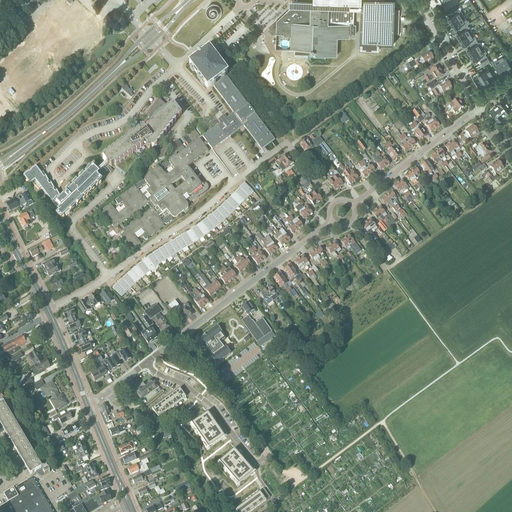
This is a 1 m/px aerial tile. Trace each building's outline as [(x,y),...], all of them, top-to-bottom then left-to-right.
[(276,21),(276,34),(284,35),(284,36),(291,37),(291,50),(295,50),(294,54),(295,54),(295,56),(309,57),(312,57),(317,57),(317,55),(336,56),(337,38),(349,38),(349,34),(355,34),(356,25),(353,25),(354,23),(356,23),(356,22),(354,22),(354,8),(360,9),(361,9),(361,0),(296,0),(297,1),(292,1),(292,6),(291,7),(286,12),(276,21)] [(361,9),(359,43),(360,43),(359,50),(379,50),(379,44),(385,44),(387,44),(393,44),(394,34),(399,34),(399,24),(400,9),(394,9),(394,0),(361,0),(361,9)] [(439,0),(441,2),(441,3),(445,10),(462,0),(439,0)] [(221,12),(221,10),(221,9),(220,8),(220,7),(219,6),(218,6),(218,5),(217,5),(216,4),(215,4),(214,4),(213,4),(212,4),(211,4),(210,4),(210,5),(209,5),(208,6),(207,7),(207,8),(206,8),(206,9),(206,10),(206,11),(206,12),(206,13),(206,14),(207,14),(207,15),(208,16),(209,17),(210,17),(211,18),(212,18),(213,18),(214,18),(214,17),(215,17),(216,17),(216,16),(219,18),(220,18),(220,17),(220,16),(221,16),(221,15),(221,14),(221,13),(221,12)] [(456,6),(450,9),(454,15),(448,18),(448,17),(447,18),(448,21),(449,21),(451,24),(463,16),(463,15),(463,14),(460,10),(459,11),(456,6)] [(464,17),(463,16),(451,24),(452,26),(452,27),(454,30),(455,29),(455,28),(460,25),(462,28),(470,23),(468,20),(467,21),(465,17),(464,17)] [(470,23),(462,28),(463,30),(457,34),(455,35),(457,38),(458,37),(459,40),(472,32),(469,27),(467,24),(470,23)] [(472,32),(459,40),(461,43),(462,46),(464,45),(470,41),(471,44),(477,40),(475,38),(475,37),(472,32)] [(477,40),(471,44),(473,46),(468,49),(467,49),(466,50),(468,53),(470,55),(483,48),(482,46),(480,42),(478,43),(477,40)] [(474,60),(477,58),(479,61),(481,59),(486,56),(485,54),(487,53),(484,49),(483,48),(470,55),(472,58),(471,58),(473,61),(474,60)] [(215,82),(219,79),(227,73),(209,49),(200,55),(199,53),(198,53),(197,54),(197,55),(198,57),(189,64),(207,88),(215,82)] [(429,52),(421,57),(420,56),(418,58),(419,60),(415,63),(412,58),(407,61),(409,63),(406,65),(409,70),(414,67),(416,66),(420,63),(421,63),(432,56),(429,52)] [(503,56),(498,59),(505,69),(507,67),(508,68),(511,66),(510,64),(509,65),(506,59),(509,58),(505,52),(503,54),(503,56)] [(432,56),(421,63),(422,65),(425,64),(426,65),(434,60),(432,56)] [(505,69),(498,59),(493,62),(499,71),(498,71),(499,73),(502,71),(505,69)] [(424,77),(425,80),(429,78),(428,77),(431,75),(433,73),(436,71),(437,72),(438,72),(438,73),(441,71),(438,66),(429,71),(426,73),(427,75),(424,77)] [(491,74),(488,69),(479,74),(477,75),(479,78),(479,77),(483,83),(486,81),(491,78),(489,76),(491,74)] [(433,73),(431,75),(428,77),(429,78),(425,80),(427,83),(434,78),(435,80),(443,75),(441,71),(438,73),(438,72),(437,72),(436,71),(433,73)] [(391,78),(396,85),(399,82),(392,73),(389,75),(391,78)] [(219,79),(215,82),(216,85),(214,87),(234,113),(205,135),(198,126),(196,128),(207,142),(205,144),(207,146),(208,144),(212,150),(244,126),(264,153),(267,151),(264,148),(275,140),(227,77),(221,81),(220,79),(219,80),(219,79)] [(428,89),(430,88),(430,87),(436,84),(434,81),(429,84),(429,83),(425,85),(428,89)] [(438,83),(436,84),(430,87),(430,88),(431,90),(438,85),(438,86),(436,87),(437,89),(439,92),(450,85),(447,81),(439,85),(438,83)] [(450,85),(439,92),(440,94),(443,93),(444,94),(452,89),(450,85)] [(146,114),(152,121),(146,129),(142,127),(143,127),(142,126),(140,129),(137,127),(133,131),(129,135),(125,138),(121,141),(118,143),(113,147),(108,149),(101,153),(104,157),(103,158),(106,163),(98,171),(99,173),(107,165),(109,164),(111,167),(114,165),(115,166),(126,174),(147,147),(150,150),(152,147),(153,149),(155,147),(157,145),(156,144),(160,141),(159,140),(163,137),(162,136),(166,133),(166,132),(169,129),(169,128),(173,125),(172,124),(176,121),(175,120),(177,118),(182,115),(173,104),(169,107),(158,99),(146,114)] [(458,99),(449,106),(446,108),(446,109),(443,111),(443,112),(441,113),(443,115),(445,114),(448,112),(453,108),(454,108),(461,103),(458,99)] [(498,105),(497,106),(503,114),(510,109),(503,99),(502,101),(499,100),(499,103),(497,104),(498,105)] [(461,103),(454,108),(452,110),(455,114),(464,107),(463,106),(464,106),(462,104),(461,104),(461,103)] [(503,114),(497,106),(490,112),(491,113),(491,115),(493,116),(498,121),(499,120),(501,120),(502,118),(503,117),(502,115),(503,114)] [(433,118),(430,120),(431,122),(433,124),(432,125),(433,126),(432,126),(434,130),(439,126),(433,118)] [(393,126),(397,131),(404,126),(401,121),(400,122),(399,121),(393,126)] [(429,123),(428,121),(425,124),(431,132),(434,130),(432,126),(433,126),(432,125),(433,124),(431,122),(429,123)] [(421,127),(419,125),(416,128),(417,130),(423,138),(427,135),(421,127)] [(462,140),(476,129),(473,125),(465,131),(466,133),(465,134),(466,135),(464,136),(462,134),(459,136),(462,140)] [(412,129),(409,132),(413,137),(415,135),(419,141),(423,138),(417,130),(416,128),(415,127),(412,129)] [(194,129),(187,134),(190,138),(186,141),(189,144),(192,142),(199,136),(194,129)] [(462,140),(459,143),(461,145),(462,146),(465,144),(468,142),(465,138),(466,137),(468,139),(470,138),(471,139),(479,133),(476,129),(462,140)] [(337,134),(332,138),(335,142),(340,138),(337,134)] [(311,144),(313,142),(313,141),(316,139),(316,138),(315,137),(314,136),(313,135),(310,138),(310,139),(311,140),(309,141),(307,138),(299,144),(302,148),(305,146),(305,147),(306,146),(307,147),(310,145),(311,144)] [(316,138),(316,139),(313,141),(313,142),(311,144),(310,145),(307,147),(306,146),(305,147),(305,146),(302,148),(306,153),(314,147),(316,149),(321,145),(318,141),(320,140),(319,139),(318,137),(316,138)] [(404,140),(410,148),(416,144),(411,137),(408,139),(407,138),(404,140)] [(160,167),(161,169),(158,168),(154,172),(155,173),(150,177),(149,175),(145,179),(145,182),(142,181),(139,182),(143,186),(146,183),(147,184),(147,185),(149,188),(150,188),(151,189),(142,195),(141,194),(142,193),(140,191),(139,191),(138,190),(142,187),(139,183),(136,185),(137,188),(134,187),(129,190),(131,192),(126,195),(125,194),(120,197),(121,200),(118,199),(115,201),(118,205),(122,202),(123,203),(123,204),(125,206),(126,207),(118,214),(112,206),(109,208),(108,206),(104,210),(104,213),(106,216),(106,217),(110,221),(111,221),(112,223),(111,225),(113,227),(117,224),(118,226),(115,228),(113,230),(113,231),(116,235),(117,235),(119,234),(122,231),(124,233),(120,236),(122,238),(124,238),(125,240),(125,241),(128,245),(129,245),(131,248),(134,249),(138,246),(137,244),(140,243),(134,235),(142,229),(143,230),(145,233),(146,233),(146,234),(143,237),(146,241),(148,239),(148,236),(151,237),(155,233),(154,232),(158,228),(160,230),(164,227),(164,224),(166,225),(169,223),(166,219),(162,222),(162,221),(162,220),(160,217),(159,217),(158,216),(167,210),(167,211),(167,212),(169,214),(170,214),(171,215),(167,218),(170,222),(172,220),(172,217),(175,218),(188,208),(188,205),(188,204),(204,192),(204,187),(205,187),(202,183),(201,184),(188,167),(208,151),(205,147),(207,146),(205,144),(203,145),(199,139),(185,150),(183,148),(184,148),(183,146),(180,143),(179,142),(178,140),(176,141),(174,142),(174,143),(173,144),(172,144),(171,143),(170,143),(169,143),(168,143),(167,144),(167,145),(160,151),(155,147),(153,149),(156,151),(155,152),(155,153),(155,154),(155,155),(156,156),(156,157),(157,157),(158,158),(159,158),(159,159),(160,159),(161,159),(162,158),(163,158),(164,157),(165,155),(165,154),(165,153),(171,149),(174,153),(176,155),(177,157),(174,158),(173,157),(169,160),(169,163),(166,162),(164,164),(167,168),(171,165),(171,166),(171,167),(173,169),(174,169),(175,170),(166,177),(166,176),(166,175),(164,172),(163,172),(162,171),(166,169),(163,165),(160,167)] [(404,140),(401,142),(402,143),(400,145),(405,152),(410,148),(404,140)] [(451,148),(453,151),(456,149),(457,151),(460,149),(453,140),(450,143),(452,146),(451,146),(452,147),(451,148)] [(364,152),(366,149),(360,141),(357,143),(364,152)] [(452,146),(450,143),(445,147),(450,153),(451,152),(453,155),(455,153),(453,151),(451,148),(452,147),(451,146),(452,146)] [(476,150),(478,153),(483,149),(484,150),(485,149),(485,150),(488,148),(484,143),(476,150)] [(330,153),(322,144),(318,147),(325,157),(330,153)] [(379,154),(382,152),(378,147),(373,151),(373,152),(374,152),(378,157),(379,157),(380,156),(379,154)] [(391,148),(390,148),(397,158),(401,155),(395,147),(392,149),(391,148)] [(388,150),(389,151),(387,153),(393,161),(397,158),(390,148),(388,150)] [(478,153),(477,153),(479,156),(481,155),(483,158),(491,151),(488,148),(485,150),(485,149),(484,150),(483,149),(478,153)] [(436,154),(441,160),(445,157),(443,155),(444,154),(441,150),(436,154)] [(370,160),(366,155),(364,152),(361,154),(367,162),(370,160)] [(287,154),(278,161),(275,163),(278,166),(280,165),(285,160),(286,161),(287,161),(288,162),(291,159),(287,154)] [(441,160),(436,154),(430,158),(434,162),(435,161),(437,164),(441,160)] [(383,156),(380,158),(384,162),(383,163),(383,164),(385,167),(390,164),(383,156)] [(379,157),(378,157),(375,159),(374,161),(375,162),(381,170),(385,167),(383,164),(383,163),(384,162),(380,158),(379,157)] [(276,161),(274,158),(267,164),(268,166),(276,161)] [(294,164),(291,159),(288,162),(287,161),(286,161),(285,160),(280,165),(282,167),(283,166),(285,169),(290,165),(291,166),(294,164)] [(363,160),(360,162),(369,174),(374,170),(370,164),(369,165),(369,164),(367,165),(363,160)] [(423,163),(431,173),(434,171),(426,161),(423,163)] [(491,172),(501,165),(498,161),(490,166),(492,169),(489,170),(491,172)] [(351,171),(350,169),(353,167),(350,163),(349,162),(345,165),(346,166),(343,168),(346,171),(347,170),(348,171),(349,172),(350,174),(352,177),(351,177),(351,178),(351,179),(353,182),(358,178),(352,170),(351,171)] [(369,174),(360,162),(358,164),(362,169),(359,171),(364,178),(369,174)] [(432,179),(431,178),(433,176),(432,175),(431,173),(423,163),(420,166),(428,176),(427,176),(431,180),(432,179)] [(478,169),(481,166),(479,163),(470,171),(472,174),(478,169)] [(504,168),(501,165),(491,172),(492,174),(494,172),(496,174),(504,168)] [(29,171),(23,176),(27,181),(30,185),(32,183),(38,190),(41,188),(46,195),(44,197),(44,196),(44,197),(52,207),(54,205),(58,210),(58,211),(58,212),(59,212),(56,215),(61,219),(65,215),(71,210),(72,211),(71,211),(72,211),(76,206),(75,205),(77,204),(78,204),(78,205),(82,200),(82,199),(84,197),(85,198),(89,193),(88,193),(90,191),(91,192),(96,187),(95,186),(97,184),(98,185),(98,186),(102,180),(101,179),(97,176),(97,175),(99,173),(98,171),(92,166),(92,167),(93,167),(91,169),(90,169),(89,168),(89,167),(85,173),(86,173),(84,175),(83,174),(79,179),(79,180),(80,180),(78,182),(77,182),(76,181),(76,180),(72,185),(73,186),(71,188),(70,187),(69,187),(66,192),(66,193),(64,195),(61,198),(60,198),(59,197),(60,197),(60,196),(57,191),(56,191),(55,192),(54,190),(54,189),(51,183),(51,184),(50,185),(49,185),(48,183),(49,182),(46,176),(45,176),(44,177),(44,178),(42,175),(43,175),(40,171),(36,166),(30,171),(29,172),(29,171)] [(416,168),(411,172),(416,180),(420,176),(419,174),(420,173),(416,168)] [(487,175),(490,173),(488,170),(481,176),(482,179),(486,175),(487,175)] [(327,178),(325,174),(323,171),(318,174),(321,177),(322,176),(324,180),(327,178)] [(347,171),(344,173),(342,175),(343,176),(350,184),(353,182),(351,179),(351,178),(351,177),(352,177),(350,174),(349,172),(348,171),(347,171)] [(416,180),(411,172),(406,176),(409,181),(410,181),(412,183),(416,180)] [(492,175),(490,173),(487,175),(492,182),(498,178),(496,175),(493,178),(491,176),(492,175)] [(336,176),(335,177),(333,175),(331,176),(333,178),(334,180),(333,181),(334,181),(336,184),(339,188),(343,185),(336,176)] [(339,188),(336,184),(334,181),(333,181),(334,180),(333,178),(328,182),(330,185),(329,186),(331,188),(332,187),(334,189),(335,191),(336,190),(336,191),(338,189),(338,188),(339,188)] [(402,180),(398,182),(401,185),(400,186),(400,187),(399,187),(402,190),(403,192),(405,194),(408,191),(407,190),(409,188),(402,180)] [(421,181),(416,185),(422,192),(424,190),(422,187),(424,185),(421,181)] [(398,182),(393,186),(399,193),(399,192),(401,194),(403,192),(402,190),(399,187),(400,187),(400,186),(401,185),(398,182)] [(240,187),(249,196),(252,193),(253,192),(254,192),(245,183),(244,183),(245,184),(244,185),(243,184),(240,187)] [(249,196),(240,187),(239,188),(240,189),(239,190),(238,189),(235,192),(245,201),(248,198),(248,197),(249,197),(249,196)] [(310,195),(312,197),(313,196),(318,204),(319,203),(320,203),(322,202),(322,201),(321,199),(314,190),(311,193),(309,194),(310,195)] [(234,194),(231,197),(240,206),(243,202),(244,201),(245,201),(235,192),(235,193),(236,194),(235,194),(234,194)] [(387,196),(392,203),(393,202),(394,202),(397,200),(396,200),(397,199),(392,192),(387,196)] [(6,205),(5,205),(6,207),(7,206),(10,213),(22,206),(26,203),(31,200),(27,193),(22,195),(23,198),(20,200),(18,197),(6,204),(6,205)] [(309,193),(308,194),(306,195),(308,197),(307,198),(314,207),(318,204),(313,196),(312,197),(310,195),(309,194),(309,193)] [(392,203),(387,196),(381,200),(385,205),(386,204),(388,206),(389,205),(390,207),(391,206),(392,208),(397,214),(399,213),(397,210),(395,207),(392,203)] [(240,206),(231,197),(230,197),(231,198),(230,199),(230,198),(227,201),(236,210),(239,207),(239,206),(240,206)] [(236,210),(227,201),(226,202),(227,203),(226,204),(225,203),(222,206),(231,215),(234,212),(235,211),(236,210)] [(303,207),(302,206),(300,206),(299,205),(295,208),(304,219),(308,216),(303,210),(304,209),(303,207)] [(304,209),(303,210),(308,216),(312,213),(306,205),(303,207),(304,209)] [(397,205),(395,207),(397,210),(398,210),(400,212),(400,213),(404,218),(407,215),(403,211),(400,208),(397,205)] [(220,207),(217,210),(226,219),(229,216),(230,215),(230,216),(231,215),(222,206),(221,206),(222,207),(221,208),(220,207)] [(380,207),(377,209),(379,212),(378,213),(379,214),(378,214),(380,217),(382,219),(383,221),(384,220),(386,218),(389,222),(386,224),(388,226),(389,227),(390,228),(395,224),(396,223),(395,222),(392,219),(392,218),(389,215),(389,214),(387,215),(380,207)] [(377,209),(372,213),(377,220),(378,219),(380,223),(378,225),(383,232),(384,233),(390,228),(389,227),(388,226),(386,224),(384,220),(383,221),(382,219),(380,217),(378,214),(379,214),(378,213),(379,212),(377,209)] [(216,211),(212,214),(221,224),(224,221),(225,220),(226,219),(217,210),(217,211),(217,212),(216,211)] [(31,211),(26,213),(18,217),(20,220),(20,221),(20,223),(21,223),(22,224),(21,225),(22,226),(23,226),(24,227),(28,225),(26,221),(34,216),(31,211)] [(221,224),(212,214),(213,215),(212,216),(211,215),(207,218),(215,228),(219,225),(220,224),(221,224)] [(396,219),(393,215),(393,214),(391,216),(394,220),(397,225),(400,223),(398,221),(398,222),(396,219)] [(244,217),(239,220),(240,221),(243,225),(244,224),(247,221),(245,218),(244,217)] [(215,228),(207,218),(208,219),(207,220),(206,219),(202,222),(210,232),(214,229),(215,228),(215,229),(215,228)] [(297,219),(292,223),(298,230),(302,226),(297,219)] [(368,228),(371,231),(373,229),(374,231),(377,229),(370,219),(367,222),(369,226),(369,227),(368,228)] [(210,232),(202,222),(202,223),(202,224),(201,223),(197,226),(205,236),(209,233),(208,233),(209,233),(210,232)] [(369,226),(367,222),(362,225),(364,229),(362,231),(367,238),(370,236),(368,234),(372,232),(371,231),(368,228),(369,227),(369,226)] [(292,223),(288,226),(289,229),(292,234),(298,230),(292,223)] [(196,227),(192,229),(199,240),(203,237),(204,236),(204,237),(205,236),(197,226),(197,227),(196,228),(196,227)] [(269,227),(269,228),(266,229),(271,237),(274,235),(269,227)] [(190,230),(187,233),(193,244),(198,241),(197,241),(198,240),(199,240),(192,229),(191,230),(192,231),(191,231),(190,230)] [(279,232),(280,232),(281,234),(282,236),(285,238),(284,239),(284,240),(283,240),(286,244),(290,240),(284,232),(282,229),(281,230),(280,231),(279,232)] [(193,244),(187,233),(186,233),(187,234),(186,235),(185,234),(181,236),(188,247),(192,245),(192,244),(193,244)] [(351,248),(356,255),(359,253),(361,251),(358,246),(349,235),(346,238),(348,241),(347,242),(348,242),(347,243),(349,246),(351,248)] [(180,237),(176,239),(182,250),(186,248),(187,247),(187,248),(188,247),(181,236),(181,238),(180,238),(180,237)] [(285,238),(282,236),(280,237),(279,236),(276,238),(282,246),(286,244),(283,240),(284,240),(284,239),(285,238)] [(351,248),(349,246),(347,243),(348,242),(347,242),(348,241),(346,238),(341,242),(346,248),(347,248),(348,250),(351,248)] [(43,246),(41,247),(36,249),(36,248),(29,252),(32,257),(39,254),(39,253),(43,251),(44,254),(46,253),(52,250),(54,249),(49,239),(42,244),(43,246)] [(182,250),(176,239),(175,240),(176,241),(175,241),(174,240),(170,243),(177,254),(181,251),(182,251),(182,250)] [(267,242),(269,244),(270,245),(272,248),(271,249),(272,250),(271,250),(273,253),(278,249),(272,241),(271,240),(270,239),(269,239),(268,240),(269,241),(267,242)] [(205,247),(207,250),(208,249),(212,247),(215,245),(214,243),(212,241),(206,246),(205,247)] [(332,250),(334,253),(337,251),(338,253),(341,251),(334,242),(331,244),(331,245),(333,248),(332,248),(333,249),(332,250)] [(177,254),(170,243),(169,243),(170,244),(169,245),(168,244),(164,246),(171,257),(175,254),(176,254),(177,254)] [(326,248),(331,254),(329,256),(333,261),(336,258),(338,257),(336,255),(334,253),(332,250),(333,249),(332,248),(333,248),(331,245),(331,244),(326,248)] [(272,248),(270,245),(268,247),(267,245),(263,248),(270,256),(273,253),(271,250),(272,250),(271,249),(272,248)] [(171,257),(164,246),(164,247),(163,248),(163,247),(159,250),(166,260),(170,258),(171,257)] [(230,255),(231,254),(233,253),(230,250),(227,246),(225,248),(230,255)] [(314,252),(320,258),(324,255),(322,253),(323,253),(319,248),(314,252)] [(166,260),(159,250),(158,250),(159,251),(158,252),(157,251),(153,253),(161,264),(164,261),(165,261),(166,260)] [(259,259),(261,262),(266,259),(260,251),(256,253),(258,254),(260,257),(259,258),(259,259)] [(242,259),(239,256),(236,252),(234,254),(237,258),(239,261),(241,263),(245,269),(251,265),(246,259),(244,260),(243,258),(242,259)] [(320,264),(323,268),(323,267),(323,268),(325,266),(322,262),(320,258),(314,252),(309,256),(313,260),(314,259),(315,261),(313,264),(316,267),(320,264)] [(347,254),(353,263),(356,261),(352,256),(352,255),(350,252),(347,254)] [(152,255),(148,257),(155,268),(159,265),(160,264),(161,264),(153,253),(152,254),(153,255),(152,256),(152,255)] [(260,257),(258,254),(256,256),(255,254),(251,257),(257,265),(261,262),(259,259),(259,258),(260,257)] [(300,263),(303,266),(305,264),(307,267),(310,264),(303,255),(299,258),(302,261),(301,262),(301,263),(300,263)] [(155,268),(148,257),(147,258),(148,259),(147,260),(146,259),(142,262),(150,272),(154,269),(154,268),(155,268)] [(302,261),(299,258),(294,262),(299,269),(300,268),(302,270),(304,268),(303,266),(300,263),(301,263),(301,262),(302,261)] [(44,272),(58,265),(54,259),(52,261),(52,260),(43,265),(44,269),(44,270),(44,271),(44,272)] [(150,272),(142,262),(143,263),(142,264),(141,263),(137,266),(145,276),(149,272),(150,272)] [(222,269),(224,273),(226,275),(230,281),(236,276),(230,268),(227,270),(221,263),(218,264),(222,269)] [(245,269),(241,263),(235,267),(240,273),(245,269)] [(58,265),(44,272),(45,273),(46,274),(48,274),(49,277),(59,272),(58,272),(61,271),(58,265)] [(290,265),(287,267),(296,279),(297,280),(299,278),(297,276),(298,275),(290,265)] [(136,267),(132,270),(140,280),(144,276),(145,276),(137,266),(137,267),(136,268),(136,267)] [(296,279),(287,267),(284,270),(291,280),(289,282),(292,286),(293,287),(296,285),(306,297),(308,295),(300,285),(298,281),(297,280),(296,279)] [(140,280),(132,270),(131,270),(132,271),(131,272),(131,271),(127,274),(136,284),(139,281),(139,280),(140,280)] [(74,276),(78,283),(85,279),(82,272),(81,273),(74,276)] [(280,273),(276,276),(284,286),(287,289),(290,293),(293,298),(297,295),(293,290),(292,291),(290,288),(292,286),(289,282),(287,283),(280,273)] [(136,284),(127,274),(126,275),(127,276),(127,277),(126,276),(122,279),(131,288),(135,285),(135,284),(136,284)] [(211,286),(202,275),(200,277),(199,277),(206,286),(204,288),(210,296),(215,292),(211,286)] [(230,281),(226,275),(220,279),(225,285),(230,281)] [(284,286),(276,276),(273,278),(281,288),(284,286)] [(131,288),(122,279),(123,280),(122,281),(121,280),(117,284),(126,293),(130,289),(131,288),(131,289),(131,288)] [(213,284),(211,286),(215,292),(221,288),(216,282),(217,282),(215,279),(211,282),(213,284)] [(63,286),(60,280),(50,284),(53,290),(63,286)] [(192,293),(187,286),(186,286),(185,284),(183,286),(181,285),(180,286),(177,282),(176,283),(184,293),(187,296),(190,294),(192,293)] [(126,293),(117,284),(118,285),(117,286),(116,285),(113,288),(122,297),(126,294),(125,294),(126,293)] [(264,290),(270,298),(273,296),(274,297),(276,299),(280,295),(276,290),(274,292),(270,287),(267,289),(267,288),(264,290)] [(200,293),(200,294),(197,290),(194,292),(194,293),(197,296),(198,295),(203,301),(202,302),(202,303),(201,303),(204,306),(209,303),(202,294),(201,295),(200,293)] [(270,298),(264,290),(262,292),(262,293),(259,295),(263,300),(261,302),(265,307),(273,301),(270,298)] [(117,305),(120,303),(114,295),(112,297),(107,291),(100,295),(107,305),(114,300),(117,305)] [(197,296),(194,293),(192,293),(190,294),(191,295),(193,295),(195,297),(193,299),(194,301),(200,309),(204,306),(201,303),(202,303),(202,302),(203,301),(198,295),(197,296)] [(90,300),(87,302),(91,307),(93,306),(94,307),(100,303),(94,295),(90,297),(91,298),(89,299),(90,300)] [(167,307),(166,308),(172,317),(174,316),(177,313),(184,322),(194,314),(186,303),(181,307),(176,300),(167,307)] [(91,307),(87,302),(85,303),(84,302),(83,303),(82,302),(78,305),(83,314),(89,310),(89,309),(91,307)] [(250,313),(251,314),(255,312),(254,310),(255,310),(251,305),(250,306),(248,303),(242,308),(240,310),(243,313),(245,311),(247,315),(250,313)] [(159,314),(162,312),(156,305),(150,309),(144,313),(150,320),(150,321),(150,320),(155,317),(158,322),(157,323),(159,325),(157,327),(164,337),(174,329),(165,317),(162,319),(159,314)] [(69,321),(75,319),(74,316),(75,316),(72,309),(69,310),(68,309),(67,310),(66,310),(66,311),(66,312),(63,313),(65,318),(66,317),(67,319),(68,319),(69,321)] [(248,316),(241,321),(254,339),(256,341),(260,347),(267,342),(264,337),(272,332),(262,318),(255,324),(252,321),(248,316)] [(75,319),(69,321),(70,324),(69,324),(70,326),(69,327),(71,331),(80,327),(77,321),(76,321),(75,319)] [(133,333),(127,324),(125,321),(120,325),(122,328),(121,328),(128,337),(133,333)] [(133,325),(138,334),(141,332),(136,323),(133,325)] [(146,331),(154,341),(156,340),(156,339),(158,337),(151,327),(146,331)] [(203,337),(198,341),(203,347),(212,358),(211,358),(216,365),(230,354),(226,347),(225,348),(221,342),(226,339),(222,333),(217,327),(208,334),(207,334),(203,337)] [(293,328),(290,331),(293,334),(295,337),(298,335),(293,328)] [(80,343),(91,339),(90,336),(86,337),(83,331),(74,335),(76,340),(77,340),(78,341),(79,341),(80,343)] [(146,331),(141,334),(148,344),(151,342),(151,343),(154,341),(146,331)] [(21,336),(11,341),(17,352),(31,345),(28,339),(24,340),(21,336)] [(91,339),(80,343),(81,346),(80,346),(81,348),(80,349),(82,353),(91,349),(89,343),(92,342),(91,339)] [(17,352),(11,341),(0,347),(4,355),(6,359),(17,352)] [(43,361),(40,356),(41,356),(39,353),(38,353),(37,350),(36,351),(30,354),(28,355),(31,361),(31,362),(32,363),(32,365),(33,366),(34,367),(36,365),(43,362),(42,362),(43,361)] [(116,353),(120,359),(122,357),(125,362),(128,361),(131,359),(125,350),(122,352),(120,350),(116,353)] [(113,358),(110,360),(116,369),(119,368),(118,367),(120,365),(117,360),(120,359),(116,353),(111,355),(113,358)] [(94,358),(94,359),(92,355),(88,357),(94,367),(97,365),(101,362),(103,361),(98,354),(99,356),(94,359),(94,358)] [(12,364),(19,359),(17,355),(10,360),(12,364)] [(36,365),(34,367),(31,368),(36,376),(39,374),(39,375),(44,372),(43,370),(46,368),(46,369),(49,367),(49,366),(46,360),(43,361),(42,362),(43,362),(36,365)] [(105,360),(103,361),(101,362),(103,366),(102,366),(103,366),(104,369),(107,367),(110,372),(113,370),(113,371),(116,369),(110,360),(107,362),(105,360)] [(97,365),(94,367),(96,370),(91,373),(90,373),(94,378),(93,379),(94,381),(95,381),(104,376),(99,368),(103,366),(102,366),(103,366),(101,362),(97,365)] [(104,369),(103,366),(99,368),(104,376),(107,374),(104,369)] [(25,386),(33,382),(30,378),(23,382),(25,386)] [(142,387),(135,392),(141,399),(147,394),(148,394),(151,391),(158,386),(152,379),(146,384),(145,383),(141,386),(142,387)] [(45,387),(41,380),(33,385),(36,391),(41,389),(43,393),(45,392),(47,397),(51,395),(52,397),(58,393),(56,391),(57,391),(52,382),(47,385),(45,387)] [(180,389),(176,392),(182,400),(186,397),(180,389)] [(176,392),(172,395),(178,403),(182,400),(176,392)] [(58,393),(52,397),(53,400),(51,401),(56,410),(66,404),(61,395),(59,396),(58,395),(58,394),(58,393)] [(172,395),(168,398),(174,406),(178,403),(172,395)] [(168,398),(164,401),(170,409),(174,406),(168,398)] [(164,401),(160,403),(166,412),(170,409),(164,401)] [(0,421),(31,474),(30,475),(35,473),(35,472),(36,472),(40,475),(41,476),(42,476),(44,475),(44,474),(45,475),(50,472),(48,469),(47,467),(46,467),(44,468),(44,467),(42,468),(41,469),(3,404),(4,403),(2,404),(0,405),(0,421)] [(160,403),(156,406),(162,415),(166,412),(160,403)] [(108,409),(106,404),(99,407),(103,414),(104,414),(107,422),(112,421),(124,416),(122,411),(117,413),(116,411),(109,414),(108,412),(109,411),(109,410),(109,409),(108,409)] [(156,406),(152,409),(158,418),(162,415),(156,406)] [(57,415),(55,411),(47,415),(49,419),(57,415)] [(59,414),(52,418),(54,421),(58,419),(62,425),(72,419),(69,412),(60,417),(59,414)] [(208,413),(191,424),(208,449),(225,437),(208,413)] [(66,429),(62,432),(65,437),(69,435),(73,433),(77,430),(77,429),(78,429),(76,426),(75,426),(74,425),(70,427),(66,429)] [(123,425),(117,428),(116,427),(110,430),(112,436),(116,435),(117,435),(118,434),(119,433),(126,431),(123,425)] [(162,434),(164,439),(171,436),(169,431),(162,434)] [(49,437),(46,439),(52,450),(55,448),(49,437)] [(135,448),(132,442),(118,448),(121,454),(135,448)] [(73,457),(72,455),(86,450),(83,443),(73,447),(73,446),(69,448),(72,454),(67,456),(68,459),(70,458),(73,457)] [(56,455),(65,450),(62,445),(51,451),(54,456),(56,455)] [(86,450),(72,455),(73,457),(73,458),(75,457),(78,457),(80,462),(77,463),(79,466),(81,465),(84,464),(82,459),(89,456),(86,450)] [(234,450),(219,463),(239,485),(254,472),(234,450)] [(135,453),(131,455),(123,459),(125,465),(136,460),(138,459),(135,453)] [(150,453),(138,459),(140,462),(152,456),(150,453)] [(143,466),(142,463),(136,466),(128,469),(130,475),(138,471),(139,474),(149,470),(146,465),(143,466)] [(92,465),(85,468),(83,470),(81,467),(76,470),(78,473),(81,471),(84,476),(95,471),(92,465)] [(140,475),(140,474),(140,475),(132,479),(135,485),(146,479),(145,478),(152,474),(151,472),(156,470),(155,467),(150,470),(150,469),(149,470),(139,474),(140,475)] [(84,485),(82,485),(82,486),(83,488),(84,488),(94,483),(92,480),(99,477),(95,471),(84,476),(87,482),(84,485)] [(149,487),(146,488),(146,487),(143,489),(138,491),(140,497),(148,494),(148,493),(149,493),(148,491),(156,487),(155,483),(159,482),(159,483),(161,482),(165,480),(164,478),(163,479),(163,477),(158,479),(157,478),(153,480),(153,481),(148,483),(149,487)] [(0,511),(52,511),(33,480),(33,479),(30,479),(27,480),(4,494),(4,495),(9,502),(6,504),(0,507),(0,511)] [(100,483),(97,484),(98,487),(94,489),(92,490),(93,494),(89,495),(88,496),(90,499),(90,500),(93,498),(97,496),(96,493),(107,489),(111,487),(110,485),(108,480),(100,483)] [(188,482),(177,487),(179,491),(184,488),(185,489),(190,487),(188,482)] [(96,487),(94,484),(84,489),(86,492),(96,487)] [(107,492),(97,496),(93,498),(90,500),(90,499),(88,496),(86,492),(84,489),(83,488),(82,486),(74,491),(75,492),(73,493),(67,497),(69,500),(75,496),(77,498),(79,502),(81,506),(85,511),(92,511),(103,506),(103,505),(107,503),(107,502),(111,501),(109,495),(107,492)] [(158,486),(156,487),(160,495),(165,492),(163,489),(160,490),(158,486)] [(260,492),(256,495),(263,503),(266,501),(263,497),(262,495),(260,492)] [(256,495),(253,497),(259,506),(263,503),(256,495)] [(253,497),(250,500),(256,508),(259,506),(253,497)] [(250,500),(246,502),(252,511),(256,508),(250,500)] [(85,511),(81,506),(79,502),(71,507),(73,510),(70,511),(85,511)] [(246,502),(243,504),(248,511),(250,511),(252,511),(246,502)] [(160,510),(158,508),(162,506),(160,503),(146,510),(146,511),(155,511),(156,511),(160,510)]
